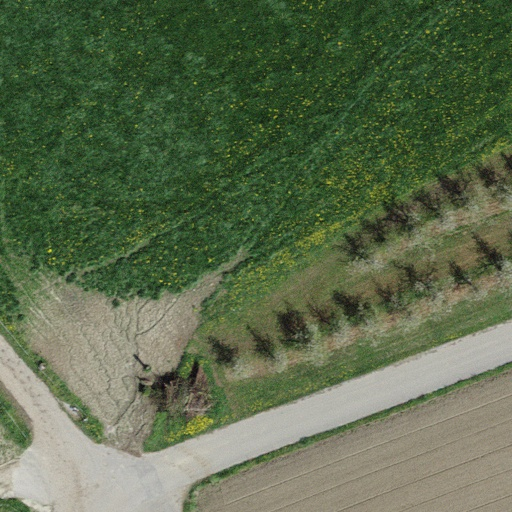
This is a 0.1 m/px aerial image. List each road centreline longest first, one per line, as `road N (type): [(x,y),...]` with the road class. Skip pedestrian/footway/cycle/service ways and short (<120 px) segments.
road 1 (track): [(141,510),(366,388),(511,336)]
road 2 (track): [(74,463),(0,356)]
